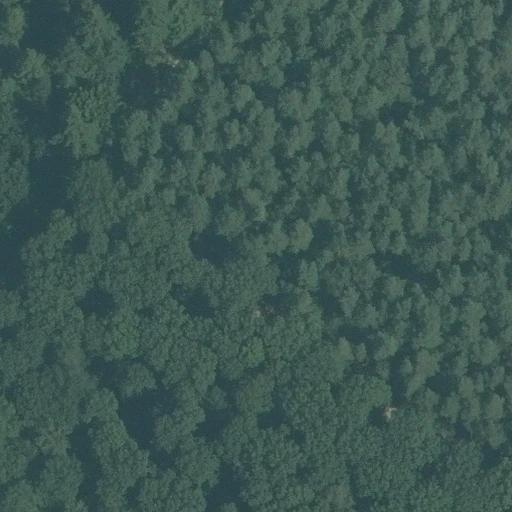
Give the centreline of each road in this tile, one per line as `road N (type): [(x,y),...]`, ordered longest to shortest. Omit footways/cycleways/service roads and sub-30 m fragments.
road 1 (unknown): [(511,481),(0,130)]
road 2 (track): [(216,0),(0,295)]
